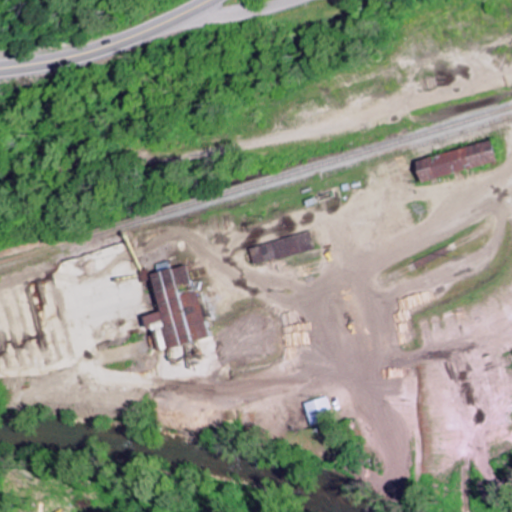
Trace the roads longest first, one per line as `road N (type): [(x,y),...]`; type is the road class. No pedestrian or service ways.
road 1 (residential): [(511,72),(224,158),(0,204)]
road 2 (secondary): [(0,69),(84,56),(215,0)]
